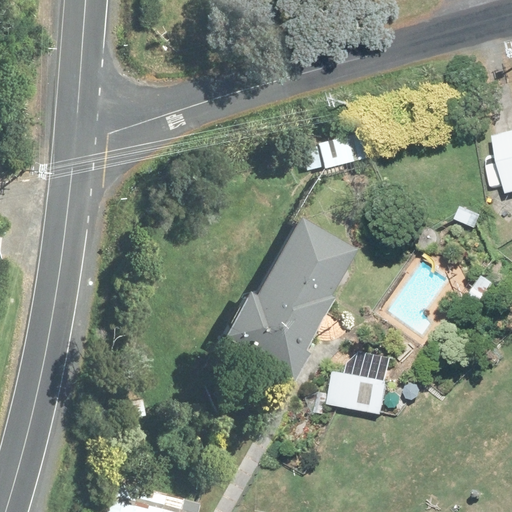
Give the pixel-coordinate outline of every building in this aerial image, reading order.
[(511,193),(511,131),(490,137),(505,195),(511,193)] [(346,161),(337,133),(293,147),(302,174),(346,161)] [(457,206),(451,226),(477,234),(483,214),(457,206)] [(287,217),(244,295),(233,289),(207,336),(217,342),(215,347),(271,379),(279,383),(297,350),(289,346),(343,249),(287,217)] [(468,279),(478,271),(467,258),(447,274),(463,293),(472,285),(468,279)] [(384,415),(387,377),(388,359),(352,357),(351,375),(330,373),(327,411),(384,415)] [(111,480),(102,511),(188,511),(191,502),(111,480)]
